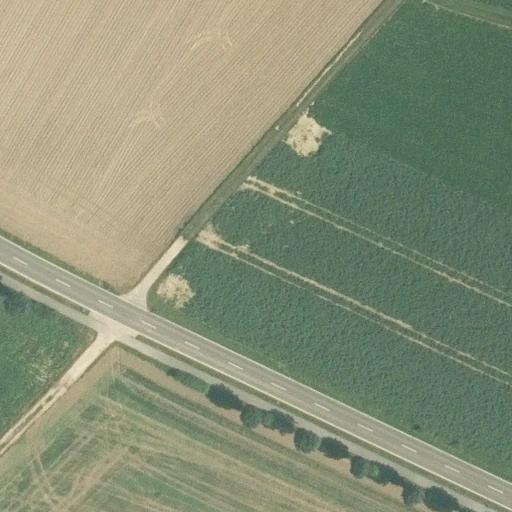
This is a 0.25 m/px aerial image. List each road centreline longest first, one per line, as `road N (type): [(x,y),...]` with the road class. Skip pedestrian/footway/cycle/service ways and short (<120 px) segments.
road 1 (track): [(394,0),(120,310),(113,333),(0,446)]
road 2 (tertiary): [(511,503),(0,248)]
